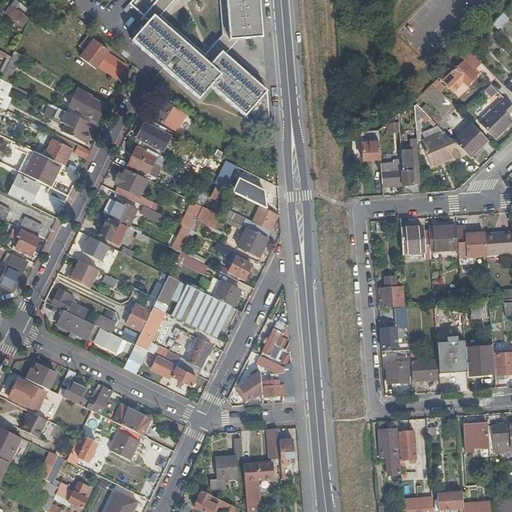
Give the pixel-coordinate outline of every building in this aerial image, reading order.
[(24,14),(28,9),(16,0),(6,13),(23,27),(29,19),(24,14)] [(133,0),(130,5),(147,21),(155,13),(159,18),(174,0),(133,0)] [(214,0),(218,30),(201,52),(159,18),(155,13),(147,21),(130,40),(196,100),(207,86),(250,121),(266,122),(264,97),(219,58),(231,41),(258,38),(255,0),(214,0)] [(511,14),(511,6),(510,4),(502,13),(505,17),(508,19),(511,14)] [(502,13),(492,23),(497,29),(508,19),(505,17),(502,13)] [(43,20),(38,26),(49,34),(53,28),(43,20)] [(81,57),(97,69),(100,66),(116,77),(124,65),(108,54),(110,51),(94,40),(81,57)] [(470,53),(466,49),(460,56),(465,60),(448,75),(458,85),(462,81),(466,85),(475,76),(473,74),(476,72),(472,69),(479,62),(470,53)] [(23,55),(15,50),(0,79),(8,84),(23,55)] [(8,84),(0,79),(0,107),(5,110),(12,98),(7,95),(12,85),(8,84)] [(89,98),(90,95),(79,88),(70,107),(83,113),(82,115),(96,121),(104,104),(89,98)] [(511,119),(511,117),(511,107),(503,99),(497,105),(496,104),(478,122),(492,136),(500,128),(502,130),(511,120),(511,119)] [(175,119),(179,111),(164,102),(154,118),(169,128),(175,119)] [(417,105),(416,104),(414,106),(414,120),(426,114),(417,105)] [(75,116),(57,108),(53,118),(65,124),(61,131),(85,143),(90,132),(78,126),(80,119),(75,116)] [(192,119),(179,111),(175,119),(188,127),(192,119)] [(37,115),(33,123),(40,127),(46,130),(50,121),(37,115)] [(143,124),(133,142),(147,149),(157,154),(160,156),(169,137),(143,124)] [(468,157),(486,140),(470,124),(452,141),(465,154),(468,157)] [(493,138),(502,130),(500,128),(492,136),(493,138)] [(378,136),(378,131),(366,132),(367,139),(370,138),(371,143),(361,143),(362,161),(380,160),(378,136)] [(451,160),(465,154),(452,141),(449,138),(442,140),(439,132),(421,140),(424,146),(422,147),(430,167),(450,158),(451,160)] [(51,141),(44,157),(61,165),(63,166),(71,150),(51,141)] [(74,153),(86,159),(90,151),(78,145),(74,153)] [(412,185),(419,184),(416,145),(399,146),(399,152),(410,152),(412,185)] [(157,154),(147,149),(145,152),(136,147),(127,166),(137,171),(138,169),(147,173),(157,154)] [(44,157),(34,152),(23,174),(50,188),(61,165),(44,157)] [(380,164),(381,184),(394,183),(395,186),(412,185),(410,152),(399,152),(400,160),(392,161),(392,164),(380,164)] [(117,186),(114,192),(134,202),(136,197),(137,196),(134,195),(142,179),(124,170),(121,176),(117,174),(114,181),(118,183),(117,186)] [(213,183),(217,175),(211,172),(207,180),(213,183)] [(17,177),(8,196),(30,206),(37,192),(32,189),(33,185),(17,177)] [(216,184),(213,183),(208,193),(207,196),(209,197),(215,185),(216,184)] [(223,189),(215,185),(209,197),(217,201),(223,189)] [(68,197),(50,188),(47,194),(53,197),(49,204),(62,209),(63,207),(68,197)] [(202,190),(195,203),(196,204),(202,206),(207,196),(208,193),(202,190)] [(136,197),(134,202),(143,206),(147,208),(150,203),(136,197)] [(109,215),(115,202),(109,199),(103,212),(109,215)] [(116,200),(115,202),(109,215),(108,217),(128,227),(136,210),(116,200)] [(202,206),(196,204),(184,227),(191,230),(192,227),(202,206)] [(0,205),(0,219),(4,222),(9,210),(0,205)] [(271,231),(278,215),(259,205),(252,221),(229,211),(226,218),(235,223),(266,238),(270,230),(271,231)] [(147,208),(143,206),(139,214),(162,225),(166,218),(148,209),(147,208)] [(128,228),(117,222),(117,224),(107,219),(99,236),(120,246),(128,228)] [(25,232),(37,238),(43,227),(30,220),(25,232)] [(267,238),(266,238),(235,223),(233,228),(252,237),(251,239),(246,237),(240,248),(258,257),(267,238)] [(184,227),(182,225),(171,249),(179,253),(191,230),(184,227)] [(456,226),(429,228),(429,232),(430,246),(457,244),(456,228),(456,226)] [(456,228),(457,244),(458,258),(486,256),(484,235),(466,236),(465,227),(456,228)] [(422,229),(401,231),(403,254),(424,253),(424,259),(431,259),(430,246),(429,232),(422,233),(422,229)] [(191,230),(179,253),(184,255),(190,242),(198,245),(201,239),(193,235),(195,232),(193,231),(191,230)] [(30,256),(38,239),(20,231),(17,237),(20,238),(15,249),(30,256)] [(151,239),(138,232),(135,238),(148,245),(151,239)] [(511,232),(484,234),(484,235),(486,256),(511,253),(511,232)] [(109,248),(90,239),(82,254),(102,263),(109,248)] [(226,247),(234,251),(236,245),(227,241),(224,246),(226,247)] [(229,266),(233,257),(223,252),(226,247),(224,246),(217,242),(213,249),(224,255),(221,262),(229,266)] [(233,257),(236,252),(234,251),(226,247),(223,252),(233,257)] [(0,285),(13,291),(26,263),(7,253),(1,265),(6,267),(0,278),(0,285)] [(203,274),(207,266),(184,255),(179,253),(175,261),(203,274)] [(219,272),(233,279),(235,276),(243,280),(250,265),(238,259),(236,262),(235,266),(232,264),(229,271),(219,266),(216,271),(219,272)] [(71,271),(67,278),(89,289),(98,270),(79,261),(73,272),(71,271)] [(217,338),(232,307),(205,294),(193,288),(168,276),(161,290),(157,299),(153,307),(162,312),(164,313),(171,300),(177,303),(171,316),(202,331),(217,338)] [(380,309),(404,307),(403,288),(396,288),(395,278),(384,278),(385,289),(379,289),(380,309)] [(205,294),(232,307),(240,292),(213,279),(205,294)] [(157,299),(161,290),(157,287),(152,297),(157,299)] [(67,311),(67,312),(84,321),(89,311),(71,302),(73,297),(58,290),(56,295),(55,295),(52,303),(67,311)] [(149,311),(151,312),(153,307),(157,299),(152,297),(149,295),(143,309),(134,305),(125,324),(139,331),(149,311)] [(134,345),(146,351),(156,356),(164,360),(167,353),(146,343),(162,312),(153,307),(151,312),(134,345)] [(57,326),(86,340),(94,326),(91,324),(84,321),(67,312),(65,311),(57,326)] [(91,324),(94,326),(111,334),(116,324),(99,317),(97,322),(93,320),(91,324)] [(123,325),(117,322),(116,324),(111,334),(118,337),(123,325)] [(287,328),(276,323),(262,352),(269,356),(275,345),(284,349),(288,341),(281,338),(283,334),(288,336),(287,328)] [(113,352),(120,339),(118,337),(111,334),(94,326),(86,340),(113,352)] [(380,329),(382,349),(395,348),(393,328),(380,329)] [(200,378),(214,347),(197,338),(186,360),(181,358),(177,366),(196,376),(200,378)] [(469,348),(492,347),(492,344),(465,346),(467,376),(471,376),(469,348)] [(133,348),(127,360),(139,365),(146,351),(134,345),(133,348)] [(492,347),(469,348),(471,376),(494,374),(494,365),(492,347)] [(167,353),(164,360),(175,365),(178,359),(167,353)] [(494,374),(494,376),(511,374),(511,353),(494,355),(495,364),(494,365),(494,374)] [(164,360),(156,356),(149,370),(169,380),(171,377),(175,369),(176,366),(175,365),(164,360)] [(281,367),(259,356),(256,363),(263,366),(272,371),(280,372),(281,369),(281,367)] [(435,360),(412,362),(413,381),(436,380),(435,360)] [(293,395),(290,363),(283,368),(283,369),(284,374),(285,396),(293,395)] [(408,363),(390,363),(390,365),(387,365),(387,382),(409,382),(408,363)] [(29,373),(26,380),(48,390),(55,375),(36,365),(33,371),(32,374),(29,373)] [(195,378),(196,376),(177,366),(176,366),(175,369),(195,378)] [(284,374),(283,369),(281,369),(280,372),(272,371),(263,366),(260,371),(269,375),(277,375),(284,374)] [(190,387),(195,378),(175,369),(171,377),(190,387)] [(71,382),(75,373),(68,370),(61,384),(67,387),(70,382),(71,382)] [(249,401),(261,393),(260,377),(261,376),(260,374),(251,379),(240,387),(244,394),(249,401)] [(263,397),(285,396),(284,374),(277,375),(278,383),(275,383),(275,385),(262,386),(263,397)] [(17,379),(12,390),(8,397),(36,411),(41,403),(32,399),(37,389),(17,379)] [(86,408),(86,407),(81,404),(88,390),(71,382),(70,382),(67,387),(62,397),(86,408)] [(94,407),(88,404),(86,407),(86,408),(91,411),(100,416),(108,400),(112,391),(103,387),(98,398),(99,398),(94,407)] [(293,395),(285,396),(286,403),(293,403),(293,395)] [(148,419),(108,400),(100,416),(121,426),(122,426),(140,435),(148,419)] [(30,412),(29,412),(20,429),(37,438),(46,420),(30,412)] [(153,422),(148,419),(140,435),(145,438),(153,422)] [(488,446),(486,424),(464,426),(466,451),(474,451),(474,447),(488,446)] [(511,425),(502,426),(502,424),(499,424),(499,426),(488,426),(490,454),(492,453),(492,451),(495,451),(495,445),(504,444),(503,442),(511,441),(511,442),(511,441),(511,425)] [(74,426),(72,432),(78,435),(81,429),(74,426)] [(122,426),(121,426),(109,451),(128,460),(140,435),(122,426)] [(18,437),(0,428),(0,459),(8,463),(20,438),(18,437)] [(435,428),(427,428),(428,432),(428,442),(436,442),(435,428)] [(277,429),(267,430),(269,460),(279,459),(277,429)] [(399,460),(397,429),(379,430),(381,456),(388,455),(389,468),(389,476),(400,475),(400,472),(399,460)] [(401,460),(399,460),(400,472),(405,472),(405,463),(415,462),(413,431),(399,432),(401,460)] [(78,437),(70,454),(73,455),(82,439),(78,437)] [(242,438),(234,439),(235,456),(236,456),(243,455),(242,438)] [(293,450),(292,440),(279,442),(281,464),(288,463),(288,458),(294,457),(293,450)] [(78,457),(88,462),(96,446),(86,441),(83,448),(80,447),(76,455),(78,456),(78,457)] [(235,456),(215,457),(216,478),(210,479),(210,488),(225,487),(225,478),(238,477),(236,456),(235,456)] [(271,463),(244,466),(246,504),(259,503),(257,481),(272,480),(271,463)] [(58,472),(51,469),(45,481),(52,485),(58,472)] [(84,478),(86,472),(79,469),(76,474),(84,478)] [(52,485),(45,481),(40,492),(46,495),(39,509),(45,511),(46,511),(51,503),(54,496),(58,488),(52,485)] [(61,489),(58,488),(54,496),(61,499),(61,498),(68,502),(81,508),(86,498),(82,497),(86,487),(77,483),(72,494),(61,489)] [(90,489),(86,487),(82,497),(86,498),(90,489)] [(222,501),(202,491),(194,506),(204,511),(212,511),(216,504),(225,509),(223,511),(224,511),(232,511),(234,507),(222,501)] [(131,511),(136,503),(116,493),(106,511),(131,511)] [(463,509),(462,493),(437,494),(438,511),(463,509)] [(51,503),(46,511),(52,511),(53,510),(55,505),(51,503)]
